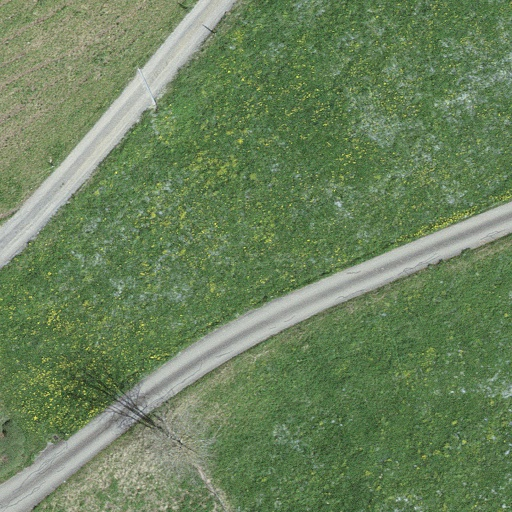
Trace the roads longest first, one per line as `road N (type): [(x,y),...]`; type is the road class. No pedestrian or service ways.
road 1 (track): [(0,481),(160,372),(511,213)]
road 2 (track): [(221,0),(53,193),(0,239)]
